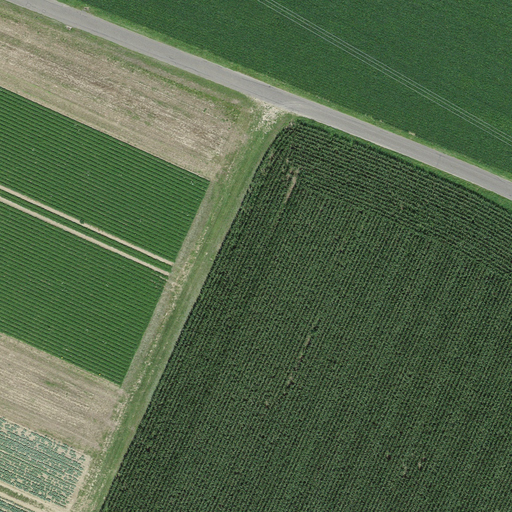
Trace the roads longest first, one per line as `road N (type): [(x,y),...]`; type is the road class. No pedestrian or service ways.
road 1 (unclassified): [(33,0),(511,187)]
road 2 (track): [(281,96),(96,511)]
